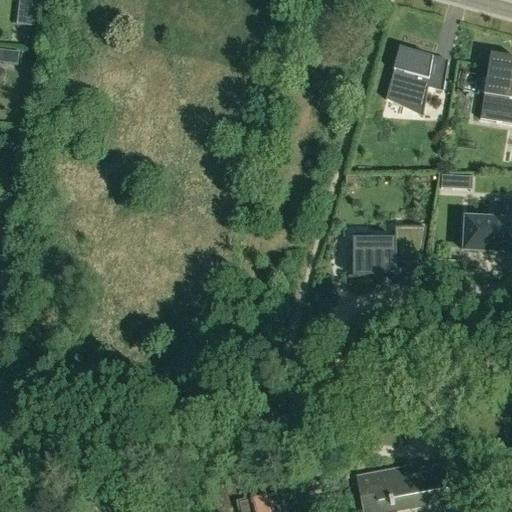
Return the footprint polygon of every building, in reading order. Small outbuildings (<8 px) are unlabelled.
[(19,0),(18,11),(37,13),(38,0),(19,0)] [(18,49),(4,47),(3,60),(17,62),(18,49)] [(402,50),(401,49),(387,101),(388,102),(389,98),(424,108),(422,119),(423,119),(429,88),(443,92),(442,94),(444,94),(446,83),(444,83),(444,84),(430,80),(433,60),(402,51),(402,50)] [(511,60),(491,57),(481,122),(511,126),(511,60)] [(346,177),(346,185),(358,185),(358,177),(346,177)] [(441,177),(441,190),(452,191),(454,177),(441,177)] [(511,223),(468,224),(468,256),(511,255),(511,223)] [(420,268),(427,229),(396,230),(396,241),(371,241),(371,237),(354,237),(354,278),(349,278),(349,280),(381,280),(381,279),(381,277),(397,277),(397,268),(420,268)] [(387,474),(358,480),(364,511),(405,511),(427,508),(453,503),(446,467),(427,471),(428,476),(411,480),(409,470),(387,474)] [(295,511),(291,493),(242,504),(243,511),(295,511)]
